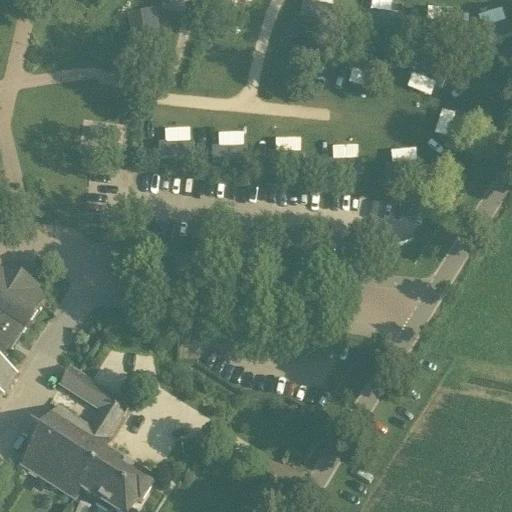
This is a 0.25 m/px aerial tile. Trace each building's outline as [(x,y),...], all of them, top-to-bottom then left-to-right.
[(342,22),(343,0),(337,0),(337,6),(303,5),(302,20),(342,22)] [(375,0),(374,13),(392,15),(394,2),(379,0),(375,0)] [(373,15),(373,1),(364,1),(364,31),(402,31),(402,3),(395,3),(395,16),(373,15)] [(455,22),(455,10),(430,10),(430,22),(455,22)] [(480,17),(488,46),(511,39),(511,31),(507,10),(480,17)] [(160,13),(131,13),(132,41),(161,40),(160,13)] [(207,62),(226,69),(235,44),(216,38),(207,62)] [(419,64),(410,90),(435,98),(444,71),(419,64)] [(451,139),(457,114),(443,111),(437,136),(451,139)] [(194,131),(167,131),(167,146),(160,146),(160,160),(194,160),(194,131)] [(248,163),(247,135),(222,135),(222,149),(214,150),(214,164),(248,163)] [(278,154),(303,154),(303,141),(278,141),(278,154)] [(336,161),(361,160),(360,147),(335,149),(336,161)] [(418,149),(393,153),(396,167),(420,163),(418,149)] [(305,154),(270,156),(271,173),(306,171),(305,154)] [(363,162),(336,162),(336,178),(363,179),(363,162)] [(0,398),(15,376),(2,367),(46,303),(37,297),(41,290),(3,267),(0,272),(0,398)] [(20,468),(75,503),(80,491),(113,511),(132,511),(137,504),(141,506),(154,486),(102,453),(130,408),(70,370),(59,388),(101,415),(91,431),(57,409),(20,468)]
